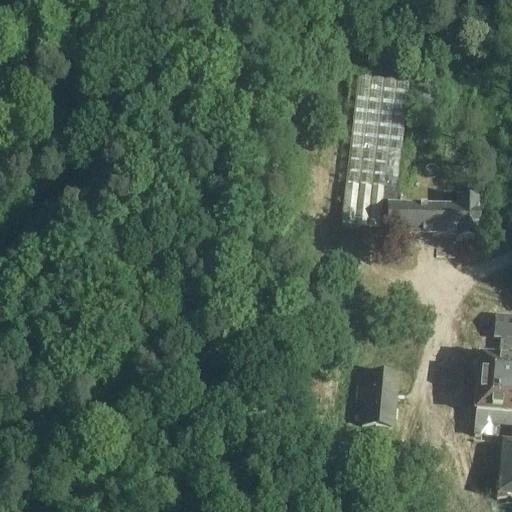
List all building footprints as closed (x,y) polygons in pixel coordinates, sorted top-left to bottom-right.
[(345,188),(396,194),(408,86),(358,80),(345,188)] [(417,87),(415,105),(434,107),(436,88),(417,87)] [(456,204),(456,209),(386,208),(384,238),(455,239),(455,244),(478,244),(479,204),(456,204)] [(511,319),(495,318),(493,341),(499,342),(496,365),(479,363),(474,417),(475,417),(472,439),(491,441),(492,430),(511,432),(510,445),(500,444),(495,502),(511,503),(511,319)] [(366,377),(362,429),(393,432),(396,379),(366,377)]
